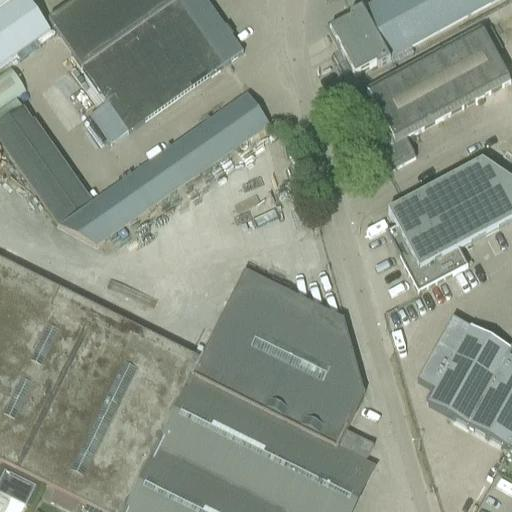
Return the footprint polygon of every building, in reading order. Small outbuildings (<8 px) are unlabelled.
[(0,0),(0,13),(18,0),(0,0)] [(18,0),(0,13),(0,73),(50,38),(23,0),(18,0)] [(81,0),(47,24),(82,72),(92,87),(106,108),(88,120),(110,150),(128,138),(226,69),(242,57),(202,0),(81,0)] [(328,33),(336,47),(354,79),(376,67),(377,71),(389,64),(388,61),(499,0),(389,0),(362,15),(361,12),(349,19),(350,21),(328,33)] [(351,112),(386,178),(415,162),(405,144),(510,86),(480,33),(366,95),(370,102),(351,112)] [(511,53),(500,60),(511,82),(511,81),(511,53)] [(7,70),(0,74),(0,112),(25,94),(7,70)] [(92,207),(22,112),(0,127),(0,147),(57,229),(95,250),(268,129),(247,99),(231,111),(92,207)] [(394,255),(399,263),(417,297),(466,271),(456,253),(459,252),(511,223),(511,186),(481,166),(387,216),(406,252),(397,257),(396,254),(394,255)] [(191,382),(42,307),(44,300),(33,294),(38,284),(0,264),(0,466),(47,489),(79,505),(92,511),(351,511),(372,471),(364,467),(373,450),(346,436),(337,454),(336,453),(363,399),(343,325),(243,276),(191,382)] [(452,323),(416,386),(432,395),(425,407),(511,455),(511,351),(510,355),(487,342),(452,323)] [(5,475),(0,484),(0,496),(25,509),(35,490),(5,475)] [(44,494),(41,501),(64,511),(75,511),(77,510),(79,505),(47,489),(44,494)]
